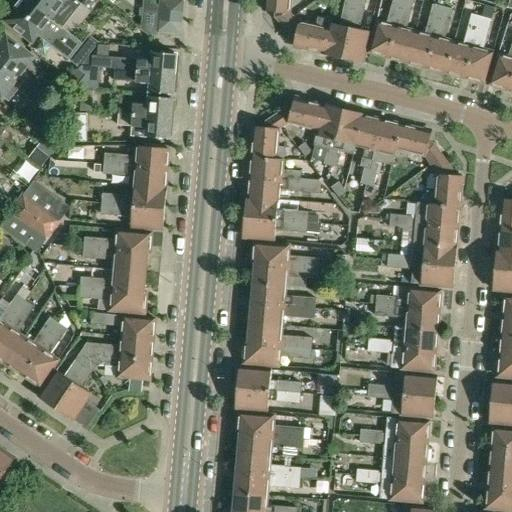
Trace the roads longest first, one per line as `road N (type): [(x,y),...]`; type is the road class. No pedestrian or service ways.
road 1 (residential): [(455,511),(484,122)]
road 2 (tertiary): [(182,493),(215,107)]
road 3 (residential): [(484,122),(228,61)]
road 4 (residential): [(182,493),(100,483),(0,420)]
